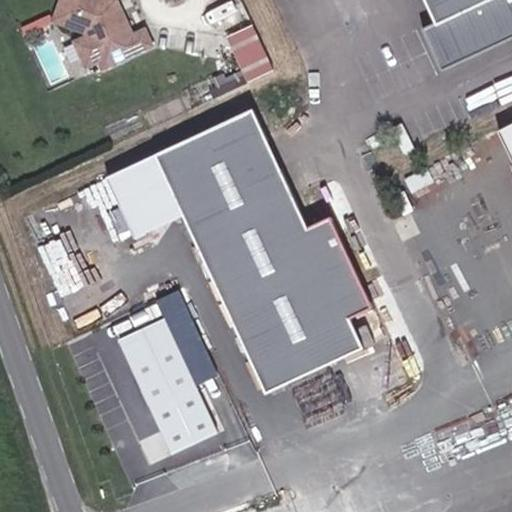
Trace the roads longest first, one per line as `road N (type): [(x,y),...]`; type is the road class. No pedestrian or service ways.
road 1 (unknown): [(443,403),(450,361),(346,94)]
road 2 (tertiary): [(72,511),(0,303)]
